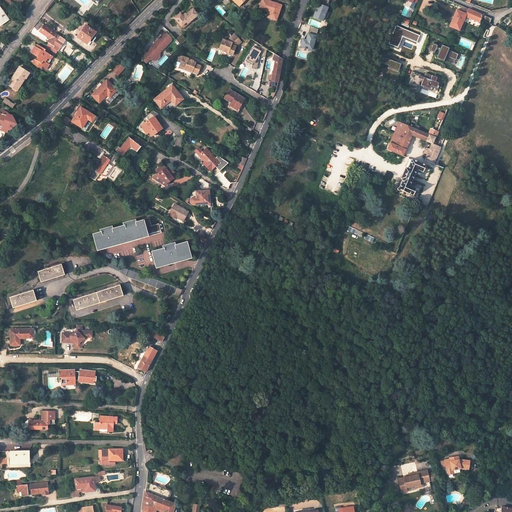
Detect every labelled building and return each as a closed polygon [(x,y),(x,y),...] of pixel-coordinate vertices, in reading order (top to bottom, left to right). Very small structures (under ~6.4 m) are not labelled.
[(267,16),(277,20),(282,5),(267,0),(262,0),(259,10),(268,13),(267,16)] [(329,0),(320,0),(313,18),(323,22),(329,5),(328,5),(329,0)] [(465,17),(469,9),(463,7),(461,11),(457,9),(450,26),(460,30),(465,17)] [(0,26),(9,20),(2,11),(1,11),(0,9),(0,26)] [(193,9),(185,15),(183,12),(180,15),(180,13),(174,18),(180,26),(186,21),(187,23),(197,15),(193,9)] [(469,9),(465,17),(479,22),(482,15),(469,9)] [(89,41),(91,43),(99,32),(88,24),(86,27),(85,26),(82,30),(82,29),(79,33),(79,34),(77,38),(86,45),(89,41)] [(47,45),(50,47),(55,49),(57,51),(60,48),(57,46),(61,41),(55,37),(57,34),(44,25),(39,31),(50,38),(47,41),(48,42),(47,45)] [(316,28),(309,26),(305,39),(301,38),(298,47),(309,51),(316,28)] [(397,26),(389,45),(399,48),(403,37),(417,43),(420,36),(397,26)] [(171,37),(165,32),(149,48),(149,50),(147,52),(146,52),(143,55),(139,51),(135,57),(145,63),(149,60),(152,60),(159,52),(171,41),(171,37)] [(181,34),(175,39),(180,45),(186,40),(181,34)] [(233,48),(234,45),(236,45),(242,41),(236,34),(233,38),(231,36),(227,40),(223,39),(220,49),(228,52),(228,53),(232,54),(234,48),(233,48)] [(434,44),(430,51),(435,53),(435,52),(439,53),(437,58),(444,61),(446,57),(456,61),(459,54),(449,50),(450,48),(442,45),(441,48),(438,47),(438,45),(434,44)] [(37,45),(32,54),(40,59),(38,62),(35,60),(33,64),(41,69),(42,68),(47,71),(50,66),(49,64),(53,58),(45,52),(46,50),(37,45)] [(267,48),(262,45),(260,49),(253,45),(245,60),(252,64),(251,67),(257,68),(259,59),(260,55),(265,56),(267,48)] [(386,59),(384,58),(382,63),(389,66),(388,68),(384,69),(386,79),(391,78),(398,81),(401,73),(399,72),(402,65),(390,60),(392,55),(388,53),(386,59)] [(182,54),(181,56),(179,55),(177,60),(180,61),(179,64),(184,66),(184,67),(192,71),(191,72),(197,75),(198,72),(200,73),(203,66),(196,63),(193,62),(194,59),(191,58),(190,61),(188,59),(189,57),(182,54)] [(276,54),(272,76),(268,75),(266,86),(270,86),(270,84),(275,85),(276,81),(278,81),(280,69),(282,58),(280,56),(276,54)] [(112,71),(117,75),(126,66),(120,61),(112,71)] [(184,66),(179,64),(178,66),(191,72),(192,71),(184,67),(184,66)] [(29,74),(20,67),(8,85),(15,90),(24,78),(25,79),(29,74)] [(423,74),(411,71),(409,78),(410,78),(408,84),(418,87),(418,86),(435,91),(438,82),(436,81),(437,77),(425,72),(423,77),(422,77),(423,74)] [(97,89),(92,95),(99,102),(104,97),(106,100),(112,94),(117,90),(111,83),(110,84),(107,80),(102,85),(103,85),(98,90),(97,89)] [(173,85),(157,98),(156,99),(162,108),(172,100),(176,105),(184,99),(173,85)] [(244,99),(229,90),(223,99),(229,103),(228,104),(238,111),(241,106),(240,105),(244,99)] [(238,111),(228,104),(227,107),(237,113),(238,111)] [(91,121),(95,116),(80,107),(71,121),(81,127),(87,119),(91,121)] [(441,108),(437,118),(444,121),(448,111),(441,108)] [(0,126),(3,128),(2,131),(5,132),(8,133),(8,130),(10,131),(17,125),(13,124),(13,119),(13,118),(13,116),(11,116),(7,115),(6,118),(2,117),(3,114),(0,113),(0,126)] [(66,117),(62,123),(66,126),(70,119),(66,117)] [(151,135),(162,128),(155,117),(141,125),(146,133),(149,132),(151,135)] [(81,128),(85,131),(91,121),(87,119),(81,127),(81,128)] [(434,165),(435,163),(441,148),(435,145),(434,144),(436,139),(438,133),(431,130),(429,135),(400,123),(388,150),(404,157),(407,150),(406,150),(413,136),(427,142),(433,145),(425,161),(434,165)] [(142,146),(129,136),(121,147),(119,145),(116,150),(123,156),(131,147),(137,152),(142,146)] [(215,159),(205,150),(198,157),(205,163),(203,165),(211,172),(215,167),(220,172),(228,163),(218,156),(215,159)] [(102,155),(92,169),(88,176),(95,180),(100,174),(104,177),(111,166),(107,164),(110,161),(102,155)] [(241,157),(239,163),(244,166),(245,162),(247,159),(241,157)] [(426,166),(409,159),(401,179),(403,180),(399,190),(413,196),(416,189),(410,186),(417,170),(423,172),(426,166)] [(158,173),(166,167),(163,164),(156,169),(158,173)] [(158,173),(152,177),(164,184),(165,182),(172,177),(170,174),(174,172),(169,165),(166,167),(158,173)] [(209,204),(208,190),(196,191),(196,197),(192,197),(191,198),(190,199),(190,200),(190,203),(192,204),(195,205),(197,204),(209,204)] [(168,215),(176,220),(176,219),(177,217),(184,221),(188,213),(175,205),(168,215)] [(143,219),(143,220),(142,220),(142,221),(136,223),(135,221),(124,224),(124,227),(113,230),(112,228),(100,231),(101,234),(93,236),(97,250),(112,246),(136,239),(161,231),(159,224),(151,227),(148,218),(143,219)] [(364,233),(350,227),(348,231),(362,237),(364,233)] [(152,253),(156,267),(191,257),(187,243),(175,246),(174,243),(163,247),(163,249),(152,253)] [(37,271),(41,282),(52,278),(65,274),(61,263),(37,271)] [(108,263),(107,267),(119,271),(126,277),(180,295),(183,288),(108,263)] [(76,310),(123,295),(120,284),(108,288),(87,295),(73,299),(76,310)] [(21,293),(9,297),(13,308),(37,300),(33,289),(21,293)] [(79,348),(79,344),(81,341),(86,337),(92,337),(92,331),(83,331),(83,325),(78,325),(78,330),(75,333),(63,333),(63,342),(71,342),(71,341),(75,341),(75,342),(75,348),(79,348)] [(151,328),(148,333),(162,341),(165,337),(151,328)] [(35,338),(34,329),(12,330),(12,346),(22,346),(21,339),(35,338)] [(145,355),(138,367),(146,372),(147,369),(158,349),(154,347),(148,357),(145,355)] [(62,380),(62,382),(67,382),(67,385),(76,384),(76,381),(80,381),(93,382),(94,379),(98,379),(99,372),(81,371),(81,373),(76,372),(76,370),(60,371),(60,380),(62,380)] [(48,411),(42,410),(42,420),(30,419),(29,420),(28,420),(26,421),(26,422),(26,423),(26,425),(28,426),(29,427),(34,427),(42,428),(42,435),(48,435),(48,411)] [(99,428),(107,429),(107,431),(112,431),(113,423),(116,423),(116,417),(100,416),(99,422),(95,422),(94,430),(99,430),(99,428)] [(122,449),(108,449),(104,449),(104,459),(100,459),(100,463),(104,463),(113,464),(113,460),(122,460),(122,449)] [(28,451),(11,450),(11,462),(28,462),(28,451)] [(461,468),(469,469),(470,461),(459,459),(458,456),(449,458),(449,459),(444,460),(444,461),(441,462),(442,467),(445,466),(447,474),(452,473),(452,470),(461,468)] [(417,474),(402,477),(403,478),(398,479),(401,494),(406,492),(405,489),(414,487),(414,489),(423,487),(422,483),(437,480),(435,472),(427,474),(426,470),(416,472),(417,474)] [(78,490),(84,489),(85,491),(91,491),(94,490),(93,483),(100,483),(99,476),(75,478),(76,488),(76,490),(78,490)] [(48,487),(47,482),(27,484),(27,483),(21,484),(15,484),(16,491),(21,490),(21,496),(28,495),(28,492),(31,491),(31,493),(42,492),(41,488),(48,487)] [(174,511),(177,504),(169,501),(173,492),(146,482),(144,495),(143,508),(142,511),(174,511)]
